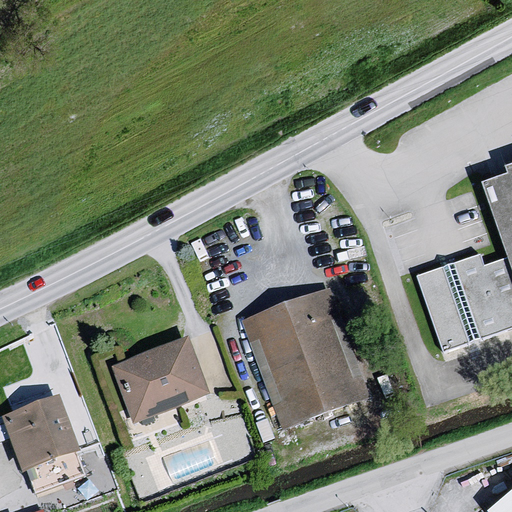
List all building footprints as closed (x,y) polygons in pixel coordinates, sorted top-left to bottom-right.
[(510,184),(483,191),(508,264),(511,274),(511,173),(508,174),(510,184)] [(483,260),(418,282),(443,358),(511,335),(511,274),(508,264),(486,272),(483,260)] [(327,296),(240,328),(283,437),(370,407),(327,296)] [(189,345),(112,373),(134,429),(210,400),(189,345)] [(62,403),(1,423),(20,481),(80,462),(62,403)] [(511,511),(511,487),(487,506),(491,511),(511,511)]
